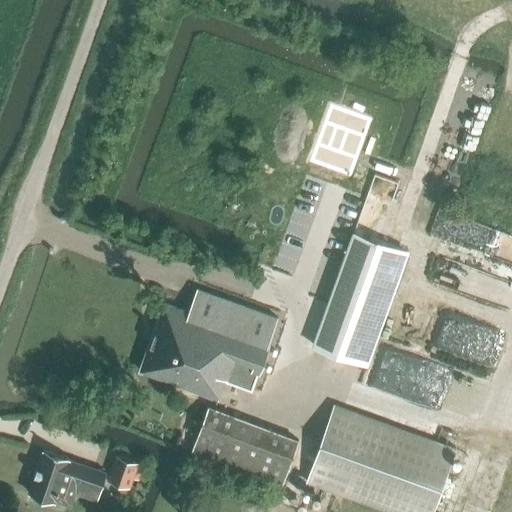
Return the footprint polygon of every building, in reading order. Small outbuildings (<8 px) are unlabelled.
[(373,109),(367,125),(394,134),(400,118),(373,109)] [(395,179),(402,162),(385,156),(378,173),(395,179)] [(374,177),(369,201),(393,206),(398,183),(374,177)] [(348,236),(349,231),(349,224),(349,220),(347,214),(344,209),(342,206),(339,202),(334,198),(331,196),(327,195),(324,194),(319,193),(314,192),(309,193),(305,194),(298,196),(294,199),(291,201),(288,204),(284,209),(281,215),(280,222),(279,228),(280,235),(282,242),(285,247),(289,252),(294,256),(297,258),(301,260),(305,261),(308,262),(314,263),(319,262),(323,261),(327,260),(333,257),(337,254),(339,252),(343,248),(346,242),(348,236)] [(474,237),(490,244),(501,218),(485,211),(474,237)] [(311,346),(366,365),(407,250),(352,231),(311,346)] [(474,283),(484,257),(453,246),(444,273),(474,283)] [(140,371),(218,399),(219,397),(220,397),(225,381),(252,389),(277,319),(196,290),(188,312),(164,304),(140,371)] [(306,482),(388,511),(433,511),(456,449),(333,405),(306,482)] [(208,407),(192,453),(282,486),(298,441),(208,407)] [(97,501),(107,472),(43,450),(29,493),(56,502),(57,502),(72,507),(76,494),(97,501)] [(108,481),(130,489),(133,479),(139,481),(145,465),(139,463),(116,455),(108,481)]
